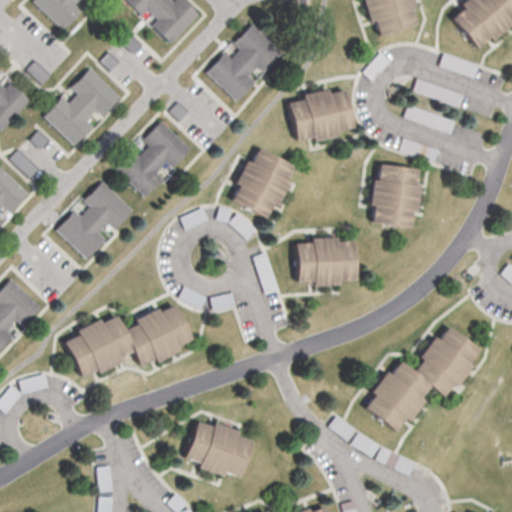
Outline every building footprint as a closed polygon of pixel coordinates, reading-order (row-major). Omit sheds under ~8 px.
[(29,1),(30,0),(73,0),(69,5),(75,10),(58,29),(29,1)] [(166,43),(148,26),(153,20),(143,10),(137,17),(119,0),(166,0),(169,3),(172,0),(178,0),(193,14),(166,43)] [(409,0),(412,8),(407,10),(412,25),(376,37),(372,23),(367,25),(358,0),(409,0)] [(449,19),(461,9),(458,5),(463,0),(509,0),(511,3),(511,15),(506,20),(509,25),(490,42),(486,37),(474,48),(449,19)] [(203,74),(220,55),(226,61),(235,51),(229,45),(247,25),(277,54),(259,73),(253,66),(243,77),(249,83),(232,101),(203,74)] [(40,118),(57,99),(63,105),(73,95),(66,89),(84,70),(114,98),(96,117),(90,111),(80,121),(86,127),(69,145),(40,118)] [(411,89),(457,106),(462,93),(415,76),(411,89)] [(0,128),(0,87),(2,89),(8,83),(26,100),(0,128)] [(284,104),(300,100),(299,96),(324,90),(324,94),(341,90),(350,129),(333,132),(334,137),(309,143),(308,138),(293,142),(284,104)] [(112,171),(129,152),(135,158),(144,148),(138,142),(156,122),(186,151),(168,170),(162,163),(152,174),(158,180),(141,198),(112,171)] [(227,202),(235,187),(231,185),(243,162),(247,164),(254,150),(289,167),(281,182),(285,184),(274,207),(270,205),(262,220),(227,202)] [(367,224),(370,208),(365,207),(369,182),(374,182),(376,166),(414,172),(412,188),(417,189),(413,214),(409,213),(406,230),(367,224)] [(0,170),(25,194),(7,213),(0,207),(0,170)] [(54,231),(71,212),(77,218),(86,208),(80,202),(98,183),(128,211),(110,230),(104,224),(94,234),(100,240),(83,258),(54,231)] [(227,221),(244,238),(254,228),(236,211),(227,221)] [(291,245),(308,244),(307,240),(333,238),(333,243),(349,242),(351,281),(335,282),(335,287),(309,288),(309,283),(293,284),(291,245)] [(501,273),(511,283),(511,266),(509,264),(501,273)] [(0,286),(7,279),(37,308),(19,327),(12,320),(3,331),(9,337),(0,346),(0,286)] [(177,296),(188,301),(188,302),(198,307),(204,295),(182,285),(177,296)] [(208,296),(211,309),(235,303),(232,290),(208,296)] [(59,344),(76,378),(92,370),(94,375),(117,363),(115,359),(127,353),(135,368),(150,360),(152,364),(175,352),(173,348),(187,341),(169,306),(155,314),(153,309),(130,321),(133,326),(120,333),(112,318),(98,325),(95,321),(72,332),(74,336),(59,344)] [(361,411),(391,433),(402,420),(406,423),(421,402),(418,400),(426,389),(440,399),(450,385),(453,388),(469,367),(465,364),(475,352),(444,328),(434,341),(430,338),(415,359),(419,362),(410,374),(397,364),(387,376),(383,373),(368,394),(371,397),(361,411)] [(193,423),(180,459),(195,464),(193,469),(218,478),(220,473),(235,479),(247,442),(232,437),(234,432),(210,424),(208,428),(193,423)]
